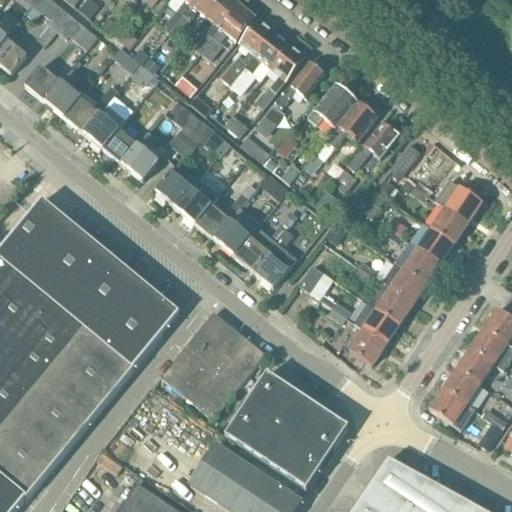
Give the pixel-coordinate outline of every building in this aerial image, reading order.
[(47,22),(58,9),(47,0),(39,0),(32,10),(33,10),(47,22)] [(82,1),(80,0),(65,0),(64,2),(74,10),(82,1)] [(149,0),(145,5),(152,11),(161,0),(149,0)] [(177,0),(184,5),(176,16),(161,33),(168,38),(199,0),(177,0)] [(206,22),(224,0),(199,0),(168,38),(163,44),(170,50),(198,16),(206,22)] [(202,58),(241,10),(228,0),(224,0),(206,22),(213,29),(194,52),(202,58)] [(88,3),(79,13),(90,22),(98,12),(88,3)] [(57,36),(71,19),(58,9),(47,22),(51,25),(48,29),(49,29),(57,36)] [(236,47),(256,22),(241,10),(202,58),(211,65),(220,54),(224,49),(221,47),(227,40),(236,47)] [(69,40),(72,42),(82,29),(71,19),(57,36),(66,43),(69,40)] [(108,22),(102,30),(110,36),(116,28),(115,27),(108,22)] [(259,25),(239,50),(248,57),(243,63),(240,60),(221,83),(231,91),(232,88),(233,89),(246,73),(274,38),(259,25)] [(87,55),(98,41),(82,29),(72,42),(87,55)] [(126,34),(118,44),(129,52),(137,43),(126,34)] [(261,68),(269,74),(289,50),(274,38),(246,73),(252,78),(261,68)] [(7,43),(0,51),(0,70),(11,79),(27,60),(7,43)] [(263,114),(305,63),(289,50),(269,74),(278,82),(256,108),(263,114)] [(149,60),(141,54),(134,61),(142,69),(149,60)] [(150,61),(143,69),(153,78),(160,70),(150,61)] [(296,96),(306,104),(325,80),(308,67),(275,108),(282,113),(296,96)] [(141,69),(135,77),(147,87),(151,83),(153,80),(141,69)] [(44,106),(60,86),(41,70),(25,90),(44,106)] [(60,86),(44,106),(65,123),(81,102),(71,94),(81,81),(72,73),(61,86),(60,86)] [(233,89),(231,91),(238,96),(252,78),(246,73),(233,89)] [(176,89),(191,101),(198,93),(183,81),(176,89)] [(336,89),(308,123),(317,131),(323,123),(334,133),(356,106),(336,89)] [(107,109),(108,110),(119,97),(111,91),(100,104),(107,109)] [(206,122),(210,118),(213,114),(196,100),(189,109),(206,122)] [(81,102),(65,123),(83,138),(99,118),(81,102)] [(317,173),(324,164),(325,165),(335,153),(336,154),(347,140),(357,148),(378,123),(359,107),(317,159),(310,167),(317,173)] [(99,118),(83,138),(102,154),(126,125),(108,110),(107,109),(100,118),(99,118)] [(274,110),(265,121),(276,129),(284,119),(274,110)] [(178,129),(189,115),(183,111),(172,124),(178,129)] [(179,135),(188,142),(202,126),(189,115),(178,129),(182,132),(179,135)] [(245,136),(248,133),(233,121),(224,130),(240,143),(245,136)] [(126,125),(102,154),(122,170),(138,150),(137,149),(119,134),(126,125)] [(202,126),(188,142),(198,150),(200,147),(203,149),(214,135),(202,126)] [(371,157),(380,164),(399,141),(382,126),(347,170),(355,177),(371,157)] [(214,135),(203,149),(220,163),(231,149),(214,135)] [(138,150),(122,170),(142,186),(158,166),(147,157),(157,144),(148,137),(137,149),(138,150)] [(288,139),(276,154),(285,162),(297,147),(288,139)] [(248,140),(240,150),(263,168),(271,158),(248,140)] [(422,159),(410,149),(390,174),(403,185),(422,159)] [(271,162),(265,169),(273,176),(279,169),(271,162)] [(344,174),(333,188),(344,198),(356,184),(344,174)] [(176,213),(199,184),(191,177),(183,186),(172,177),(156,197),(176,213)] [(279,206),(288,195),(268,178),(259,189),(279,206)] [(199,184),(176,213),(195,229),(196,230),(212,210),(220,201),(199,184)] [(385,185),(379,193),(389,200),(395,191),(385,185)] [(405,185),(401,191),(409,197),(413,191),(405,185)] [(414,192),(428,202),(433,195),(418,185),(414,192)] [(254,197),(247,191),(232,210),(238,215),(240,213),(241,213),(241,214),(254,197)] [(443,213),(468,229),(482,208),(458,191),(443,213)] [(428,202),(414,192),(410,198),(425,208),(428,202)] [(386,203),(375,194),(360,214),(372,223),(386,203)] [(323,199),(314,210),(327,220),(340,205),(327,195),(324,199),(323,199)] [(0,511),(17,511),(25,503),(26,504),(135,373),(134,373),(149,355),(180,317),(128,275),(42,203),(30,218),(0,253),(0,511)] [(212,210),(196,230),(214,245),(231,225),(230,225),(212,210)] [(231,225),(214,245),(234,261),(250,241),(258,232),(260,229),(241,214),(240,213),(238,215),(230,225),(231,225)] [(468,229),(443,213),(431,232),(429,233),(454,250),(468,229)] [(290,215),(282,225),(290,231),(298,221),(290,215)] [(277,248),(288,235),(281,229),(270,242),(277,248)] [(334,229),(326,240),(328,242),(336,248),(345,236),(336,230),(334,229)] [(440,270),(454,250),(429,233),(422,229),(409,248),(416,253),(440,270)] [(387,231),(383,238),(397,248),(402,241),(387,231)] [(250,241),(234,261),(254,277),(270,257),(277,248),(270,242),(258,232),(250,241)] [(288,235),(277,248),(284,253),(294,240),(288,235)] [(274,293),(290,274),(298,264),(284,253),(277,248),(270,257),(254,277),(274,293)] [(440,270),(416,253),(403,272),(402,274),(427,290),(440,270)] [(358,273),(373,283),(378,276),(363,266),(358,273)] [(427,290),(402,274),(394,268),(387,279),(380,288),(413,310),(427,290)] [(299,290),(310,297),(323,277),(313,270),(299,290)] [(373,283),(358,273),(355,278),(370,288),(373,283)] [(413,310),(380,288),(367,309),(399,330),(413,310)] [(331,314),(346,324),(351,316),(337,306),(331,314)] [(361,334),(385,351),(399,330),(367,309),(354,328),(362,333),(361,334)] [(511,323),(497,313),(484,333),(511,352),(511,323)] [(346,324),(331,314),(328,319),(342,329),(346,324)] [(161,382),(213,425),(266,359),(214,317),(161,382)] [(511,352),(484,333),(470,354),(495,370),(504,376),(511,363),(511,352)] [(385,351),(361,334),(347,354),(372,371),(385,351)] [(321,336),(317,342),(323,346),(327,340),(321,336)] [(495,370),(470,354),(457,374),(481,390),(495,370)] [(481,390),(457,374),(443,394),(475,415),(475,414),(468,409),(481,390)] [(348,431),(267,377),(225,441),(306,495),(348,431)] [(475,415),(443,394),(429,414),(461,435),(475,415)] [(491,426),(503,434),(507,426),(487,413),(481,421),(490,427),(491,426)] [(491,426),(490,427),(477,447),(489,455),(503,434),(491,426)] [(215,448),(188,488),(223,511),(295,511),(300,505),(215,448)] [(356,510),(354,511),(477,511),(421,481),(388,463),(370,489),(368,492),(359,506),(358,506),(356,510)] [(173,511),(137,487),(119,511),(173,511)]
